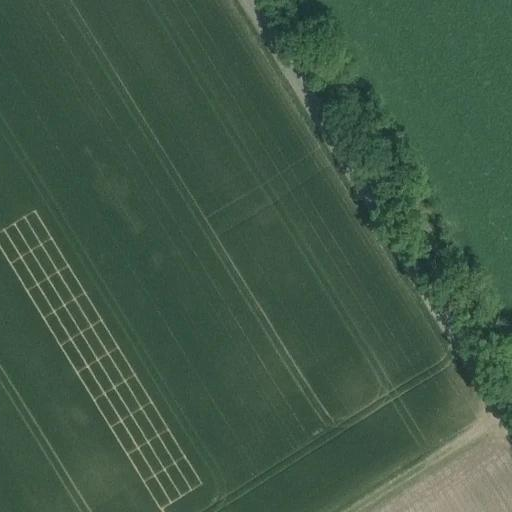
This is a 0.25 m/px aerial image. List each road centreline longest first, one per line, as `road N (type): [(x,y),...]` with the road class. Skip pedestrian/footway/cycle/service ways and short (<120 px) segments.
road 1 (unclassified): [(511,429),(246,0)]
road 2 (track): [(344,511),(501,411)]
